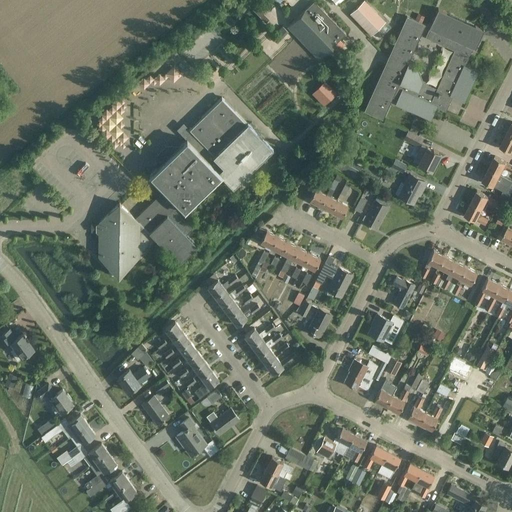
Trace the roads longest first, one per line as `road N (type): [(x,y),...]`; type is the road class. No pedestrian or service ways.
road 1 (residential): [(186,511),(0,266)]
road 2 (residential): [(511,496),(317,392)]
road 3 (residential): [(438,229),(511,82)]
road 4 (residential): [(317,392),(381,261)]
road 5 (residential): [(271,409),(189,300)]
